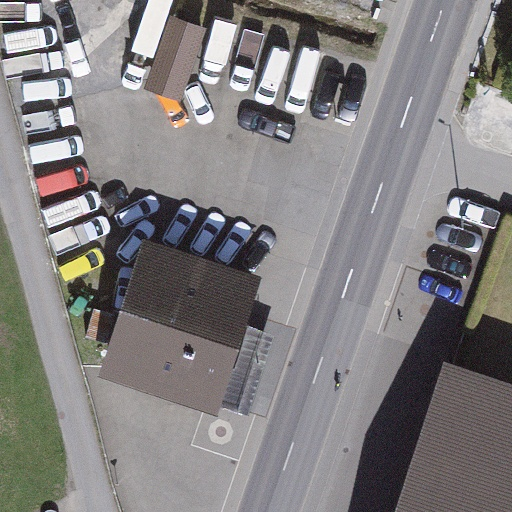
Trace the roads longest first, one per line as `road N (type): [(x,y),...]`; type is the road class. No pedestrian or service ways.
road 1 (unknown): [(394,145),(83,69),(52,51),(40,0)]
road 2 (secondary): [(268,511),(394,145)]
road 3 (residential): [(102,511),(0,142)]
road 4 (secondary): [(394,145),(445,0)]
road 5 (residential): [(511,185),(394,145)]
